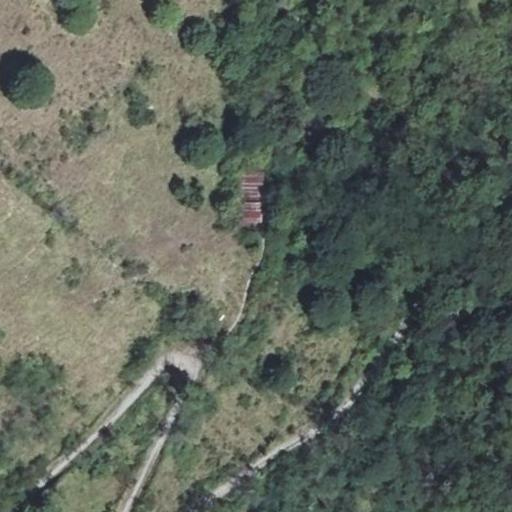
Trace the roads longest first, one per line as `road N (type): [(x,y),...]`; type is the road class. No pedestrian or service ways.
road 1 (track): [(511,181),(473,218),(378,359),(326,418),(198,511)]
road 2 (track): [(119,511),(194,370),(188,356),(174,355),(7,511)]
